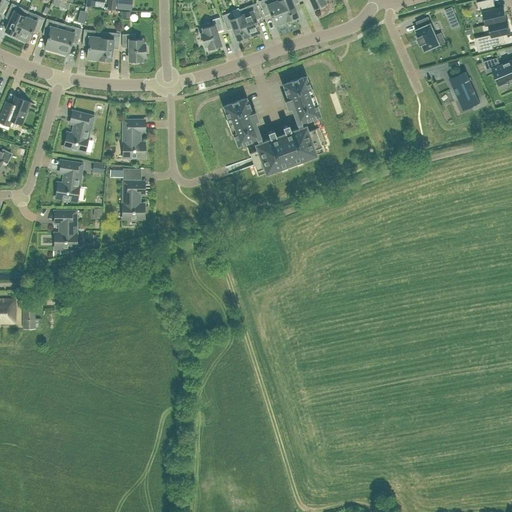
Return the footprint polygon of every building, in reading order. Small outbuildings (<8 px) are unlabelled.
[(8,2),(4,0),(0,0),(0,1),(0,13),(1,14),(8,2)] [(115,0),(107,0),(107,9),(114,10),(115,0)] [(116,0),(116,9),(131,10),(131,0),(116,0)] [(278,1),(277,0),(261,0),(259,1),(264,16),(270,14),(274,25),(277,24),(278,26),(284,23),(283,21),(286,20),(278,1)] [(278,1),(286,20),(288,20),(289,22),(295,19),(294,17),(297,16),(292,5),(298,3),(297,0),(280,0),(278,1)] [(309,0),(314,8),(316,7),(317,9),(323,6),(322,4),(325,3),(323,0),(309,0)] [(489,24),(488,24),(507,20),(507,19),(504,7),(491,10),(491,6),(489,0),(485,0),(477,2),(478,9),(482,8),(486,25),(489,24)] [(14,35),(16,36),(28,11),(11,3),(4,18),(10,20),(5,31),(8,32),(7,34),(13,37),(14,35)] [(241,15),(248,35),(250,34),(251,36),(257,34),(256,32),(259,31),(255,20),(261,18),(255,3),(238,9),(241,15)] [(452,7),(445,10),(453,28),(460,25),(452,7)] [(44,18),(28,11),(16,36),(18,37),(17,39),(23,42),(24,40),(27,41),(32,30),(37,33),(44,18)] [(248,35),(241,15),(234,18),(232,11),(221,15),(227,30),(232,28),(237,39),(239,38),(240,40),(246,38),(245,36),(248,35)] [(213,25),(202,29),(204,33),(200,34),(204,46),(207,45),(208,49),(211,48),(212,50),(218,48),(217,46),(220,45),(216,32),(223,30),(219,17),(212,20),(213,25)] [(418,37),(421,44),(422,44),(425,50),(433,47),(434,47),(445,42),(441,33),(436,36),(431,25),(431,24),(428,17),(417,22),(420,29),(416,30),(419,37),(418,37)] [(56,51),(62,31),(55,29),(57,22),(46,19),(42,34),(48,36),(44,48),(47,49),(46,51),(53,52),(53,50),(56,51)] [(508,19),(507,19),(507,20),(488,24),(489,24),(491,36),(478,39),(481,52),(493,49),(492,46),(501,44),(499,35),(511,32),(508,19)] [(63,24),(62,31),(56,51),(58,52),(58,54),(64,56),(65,54),(67,54),(71,43),(77,44),(81,29),(63,24)] [(96,59),(98,59),(101,38),(94,37),(94,31),(83,29),(82,45),(88,46),(86,58),(89,58),(89,60),(95,61),(96,59)] [(101,38),(98,59),(101,60),(100,62),(107,62),(107,60),(110,61),(112,49),(118,49),(120,34),(101,32),(101,38)] [(135,34),(122,34),(122,48),(129,48),(129,61),(132,61),(132,63),(139,63),(139,61),(141,61),(141,56),(145,56),(144,44),(141,44),(141,40),(135,40),(135,34)] [(511,61),(510,62),(510,61),(509,62),(504,64),(503,64),(504,64),(501,66),(497,57),(483,61),(488,72),(494,70),(499,84),(507,80),(509,84),(510,83),(510,82),(511,81),(511,61)] [(459,67),(457,61),(449,63),(450,69),(459,67)] [(458,99),(463,110),(480,102),(466,71),(459,74),(460,75),(451,79),(455,89),(459,88),(463,97),(458,99)] [(247,146),(251,157),(258,176),(280,168),(281,170),(302,162),(301,160),(324,152),(321,146),(325,144),(318,127),(315,129),(313,122),(302,126),(301,123),(320,116),(315,103),(317,103),(311,87),(310,88),(305,76),(282,84),(288,100),(284,101),(287,109),(291,108),(298,127),(290,130),(288,124),(282,127),(282,128),(274,131),(273,130),(267,132),(269,138),(261,141),(254,121),(258,120),(255,112),(251,113),(246,97),(222,106),(227,118),(225,119),(231,134),(233,133),(237,146),(256,139),(257,142),(247,146)] [(338,93),(333,95),(340,115),(346,113),(338,93)] [(11,121),(21,124),(30,102),(15,96),(11,104),(5,102),(0,114),(0,122),(9,126),(11,121)] [(73,111),(70,120),(75,121),(72,134),(67,133),(64,147),(84,152),(93,116),(73,111)] [(144,129),(144,120),(123,120),(123,157),(144,157),(144,143),(139,143),(139,129),(144,129)] [(82,164),(61,160),(60,166),(65,167),(62,184),(58,183),(56,197),(76,200),(82,164)] [(104,164),(93,163),(92,172),(103,173),(104,164)] [(113,170),(113,178),(124,178),(124,170),(113,170)] [(144,191),(144,181),(123,181),(122,218),(143,218),(143,204),(139,204),(139,191),(144,191)] [(93,208),(93,217),(101,217),(101,208),(93,208)] [(76,211),(55,211),(55,216),(59,216),(59,233),(55,233),(55,248),(76,248),(76,211)] [(0,324),(15,324),(16,324),(16,323),(16,299),(15,299),(0,298),(0,324)] [(23,329),(36,329),(35,319),(35,308),(22,308),(23,329)]
